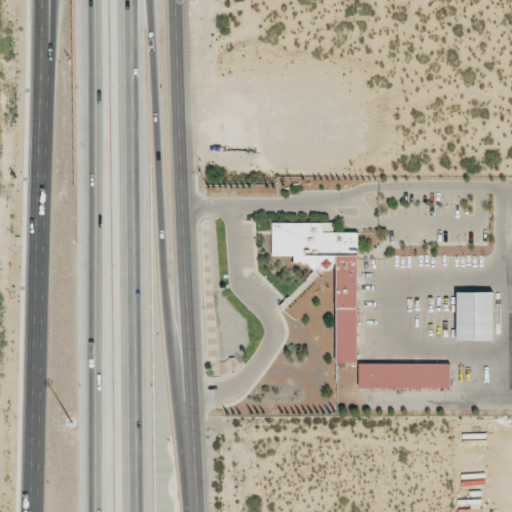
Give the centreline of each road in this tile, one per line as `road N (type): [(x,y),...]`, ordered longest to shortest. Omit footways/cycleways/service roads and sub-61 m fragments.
road 1 (motorway): [(133,511),(129,0)]
road 2 (motorway): [(86,0),(88,511)]
road 3 (motorway): [(196,492),(172,349),(154,0)]
road 4 (secondary): [(196,492),(176,0)]
road 5 (secondary): [(45,100),(35,511)]
